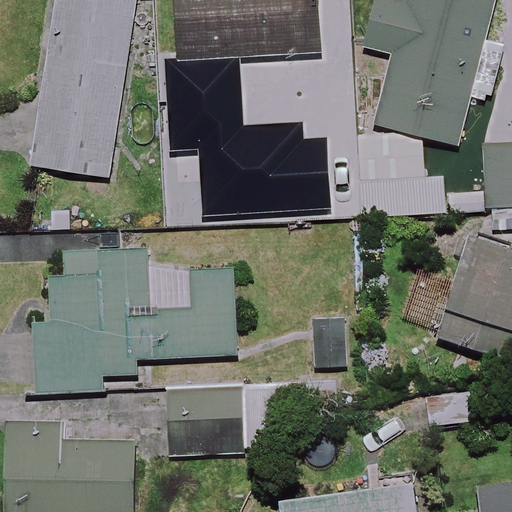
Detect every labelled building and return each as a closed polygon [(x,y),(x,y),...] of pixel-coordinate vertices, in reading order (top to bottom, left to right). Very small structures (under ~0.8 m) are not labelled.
[(133,0),(53,0),(32,168),(110,178),(133,0)] [(320,56),(317,0),(169,0),(173,63),(320,56)] [(469,103),(495,109),(508,50),(483,44),(492,0),(410,0),(409,5),(385,0),(374,0),(364,49),(393,56),(377,128),(459,147),(469,103)] [(359,214),(359,218),(444,218),(444,179),(417,179),(416,137),(359,138),(359,159),(359,214)] [(511,208),(511,146),(487,147),(488,209),(511,208)] [(511,251),(470,237),(436,336),(511,361),(511,251)] [(145,266),(144,251),(64,252),(65,278),(49,278),(50,326),(33,326),(34,394),(103,393),(103,376),(136,375),(135,359),(234,358),(233,264),(145,266)] [(286,454),(284,389),(248,390),(247,380),(168,382),(170,457),(286,454)] [(493,383),(438,393),(444,427),(498,418),(493,383)] [(59,444),(60,433),(8,431),(4,511),(131,511),(134,447),(59,444)] [(424,511),(422,487),(281,501),(282,511),(424,511)] [(511,511),(511,487),(480,492),(482,511),(511,511)]
